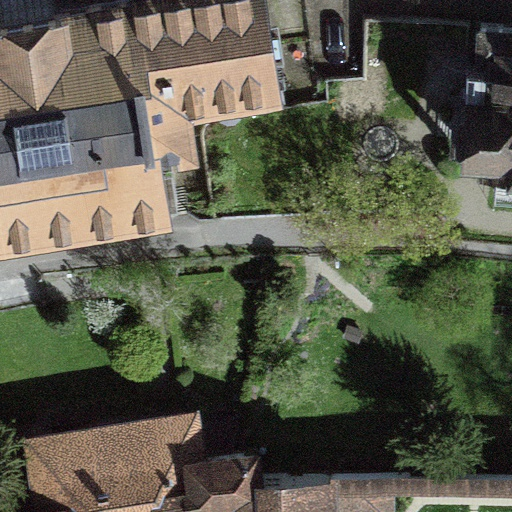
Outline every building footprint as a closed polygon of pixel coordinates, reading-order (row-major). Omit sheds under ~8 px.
[(0,0),(0,234),(172,209),(162,137),(204,131),(200,105),(288,92),(273,0),(0,0)] [(511,26),(481,26),(479,101),(465,100),(463,178),(511,178),(511,185),(511,192),(511,26)] [(230,449),(238,421),(192,426),(191,418),(34,443),(40,480),(0,486),(0,511),(7,511),(44,507),(44,511),(81,511),(120,506),(159,501),(203,494),(195,453),(230,449)] [(230,449),(195,453),(203,494),(256,489),(255,473),(255,447),(230,449)] [(257,511),(331,511),(331,472),(255,473),(256,489),(257,511)]
